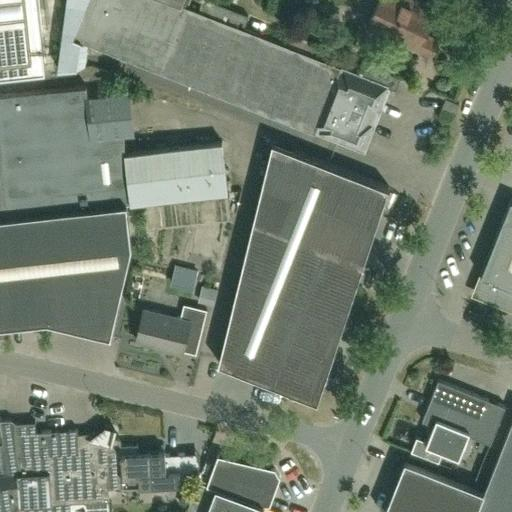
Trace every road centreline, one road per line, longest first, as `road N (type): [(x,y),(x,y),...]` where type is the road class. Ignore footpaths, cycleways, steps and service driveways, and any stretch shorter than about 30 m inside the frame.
road 1 (unclassified): [(352,446),(0,365)]
road 2 (unclassified): [(402,323),(511,47)]
road 3 (unclassified): [(352,446),(402,323)]
